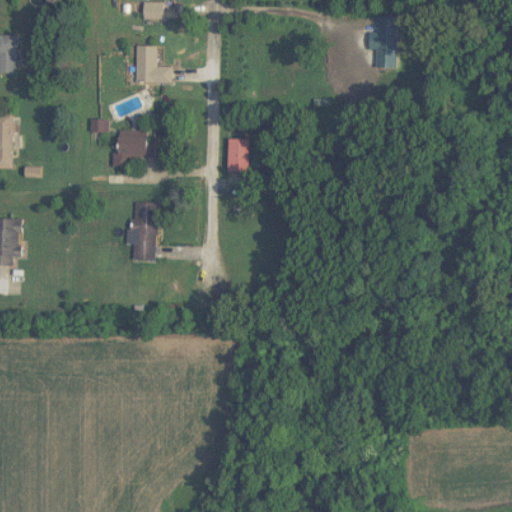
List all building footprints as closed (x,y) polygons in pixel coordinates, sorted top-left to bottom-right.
[(399,51),(399,18),(379,18),(379,33),(371,33),(371,51),(399,51)] [(0,74),(20,74),(20,35),(0,35),(0,74)] [(160,47),(138,47),(138,84),(174,85),(174,68),(160,68),(160,47)] [(0,170),(15,171),(15,115),(0,115),(0,170)] [(158,160),(158,137),(121,137),(121,160),(158,160)] [(231,174),(254,174),(254,140),(231,140),(231,174)] [(159,261),(160,204),(133,204),(132,247),(135,247),(135,261),(159,261)] [(0,267),(16,268),(16,258),(24,258),(25,220),(0,219),(0,267)]
